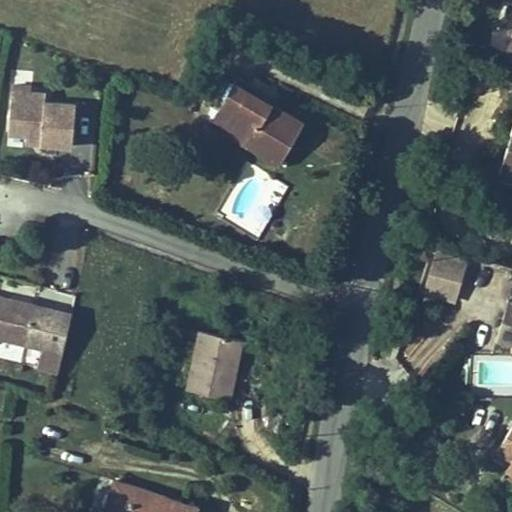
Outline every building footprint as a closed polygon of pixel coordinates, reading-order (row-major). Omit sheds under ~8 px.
[(511,13),(504,10),(490,40),(478,65),(511,81),(511,13)] [(223,88),(206,117),(222,127),(210,145),(261,177),(281,145),(285,137),(260,121),(234,104),(238,97),(223,88)] [(265,114),(238,97),(234,104),(260,121),(265,114)] [(0,102),(0,112),(14,115),(15,105),(0,102)] [(14,115),(0,112),(0,153),(10,156),(22,158),(21,163),(50,168),(57,127),(29,122),(29,118),(14,115)] [(206,117),(195,135),(210,145),(222,127),(206,117)] [(511,129),(494,123),(489,138),(484,154),(476,178),(504,186),(508,173),(511,174),(511,129)] [(9,164),(21,166),(21,163),(22,158),(10,156),(9,164)] [(504,186),(476,178),(473,187),(501,196),(504,186)] [(432,244),(422,290),(460,298),(470,252),(432,244)] [(480,329),(471,353),(496,362),(500,352),(511,356),(511,322),(485,313),(480,329)] [(3,318),(0,317),(0,359),(29,366),(25,385),(50,390),(59,344),(35,339),(35,336),(24,333),(26,323),(3,318)] [(62,331),(26,323),(24,333),(35,336),(35,339),(59,344),(62,331)] [(236,345),(192,336),(179,393),(224,403),(228,382),(236,345)] [(511,356),(500,352),(496,362),(511,367),(511,356)] [(511,449),(502,443),(486,469),(503,479),(511,485),(511,449)] [(493,495),(511,507),(511,485),(503,479),(493,495)] [(179,511),(108,488),(99,511),(179,511)]
